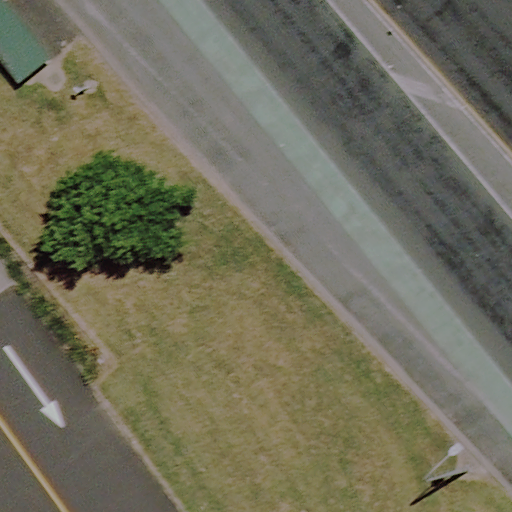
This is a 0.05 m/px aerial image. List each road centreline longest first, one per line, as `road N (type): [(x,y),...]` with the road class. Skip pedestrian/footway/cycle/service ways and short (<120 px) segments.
road 1 (secondary): [(511,259),(307,0)]
road 2 (secondary): [(367,0),(511,145)]
